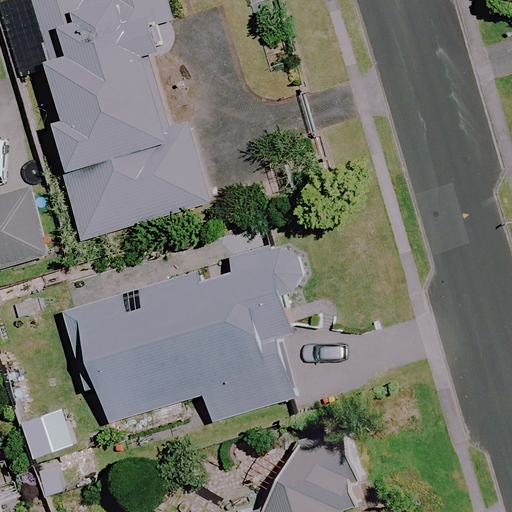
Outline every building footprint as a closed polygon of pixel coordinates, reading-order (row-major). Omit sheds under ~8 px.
[(0,0),(0,3),(2,12),(37,2),(36,0),(0,0)] [(36,0),(37,2),(2,12),(23,78),(61,68),(77,122),(67,125),(79,165),(71,168),(92,240),(219,203),(197,128),(185,131),(155,29),(180,22),(173,0),(36,0)] [(0,273),(61,256),(42,188),(0,199),(0,273)] [(315,290),(301,242),(238,260),(133,290),(72,308),(95,390),(110,386),(121,423),(214,396),(222,422),(308,397),(291,337),(306,333),(295,296),(315,290)] [(354,511),(364,509),(354,482),(363,479),(345,430),(317,441),(279,510),(272,511),(354,511)]
